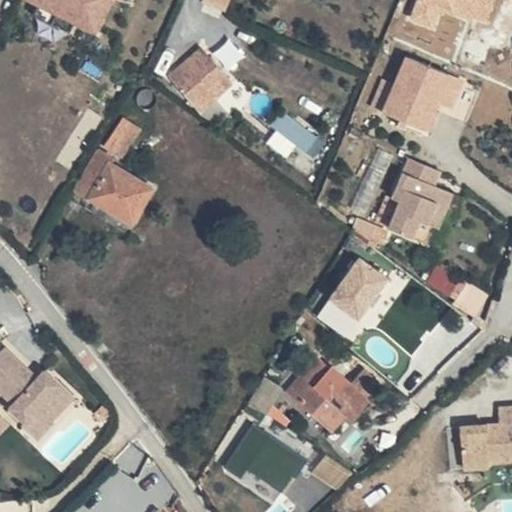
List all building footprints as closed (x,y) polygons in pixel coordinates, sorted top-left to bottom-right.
[(25,0),(103,28),(113,0),(25,0)] [(371,105),(385,111),(402,54),(393,51),(371,105)] [(413,58),(402,54),(385,111),(390,113),(413,58)] [(206,78),(185,55),(156,86),(177,107),(206,78)] [(455,76),(413,58),(390,113),(403,118),(401,126),(427,138),(432,128),(436,130),(443,113),(439,111),(443,102),(455,76)] [(470,82),(455,76),(443,102),(460,107),(470,82)] [(317,155),(329,140),(286,107),(274,122),(317,155)] [(136,127),(123,120),(107,148),(121,155),(136,127)] [(115,163),(100,154),(79,191),(134,223),(153,191),(114,168),(115,163)] [(424,165),(402,158),(389,197),(394,199),(385,228),(408,235),(413,216),(431,221),(436,223),(447,190),(429,184),(419,180),(424,165)] [(435,169),(424,165),(419,180),(429,184),(435,169)] [(431,221),(413,216),(408,235),(426,241),(431,221)] [(351,336),(395,276),(362,251),(317,312),(351,336)] [(37,378),(4,348),(0,351),(0,391),(13,404),(7,412),(22,425),(36,410),(50,422),(73,396),(45,370),(37,378)] [(310,380),(297,372),(273,402),(318,437),(332,420),(341,426),(357,406),(340,394),(332,387),(322,399),(306,387),(310,380)] [(347,383),(340,394),(357,406),(358,389),(347,383)] [(264,402),(254,395),(240,416),(250,422),(264,402)] [(36,410),(22,425),(37,439),(51,423),(36,410)] [(511,465),(511,411),(491,412),(491,429),(452,428),(452,473),(477,473),(477,466),(511,465)] [(284,492),(307,453),(253,421),(230,459),(284,492)] [(244,476),(272,498),(279,489),(252,467),(244,476)]
